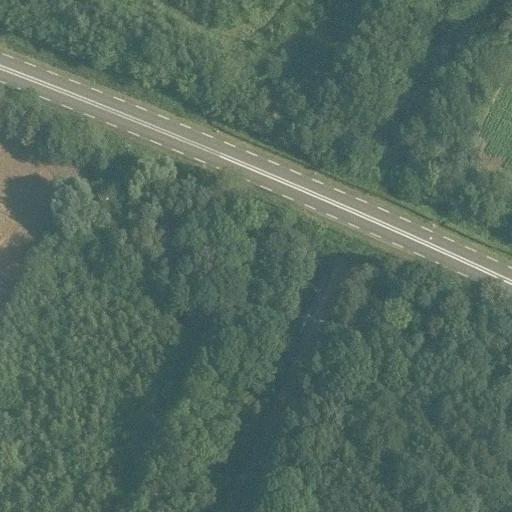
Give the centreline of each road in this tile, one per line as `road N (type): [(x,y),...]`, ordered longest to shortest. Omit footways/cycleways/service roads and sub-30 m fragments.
road 1 (primary): [(511,282),(0,59)]
road 2 (unclassified): [(232,511),(388,178)]
road 3 (residential): [(388,178),(486,0)]
